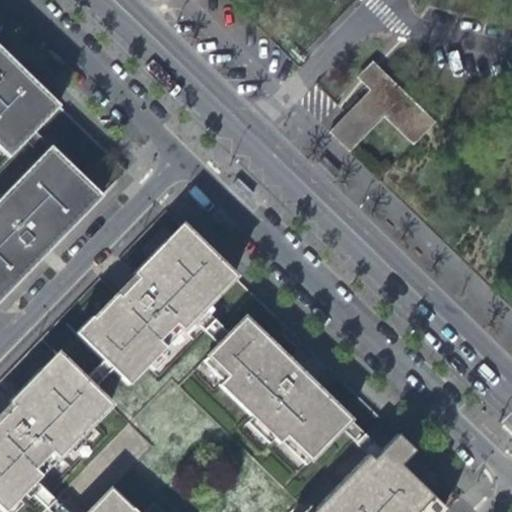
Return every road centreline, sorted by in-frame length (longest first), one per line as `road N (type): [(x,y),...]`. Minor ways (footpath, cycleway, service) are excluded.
road 1 (tertiary): [(511,391),(103,0)]
road 2 (residential): [(181,158),(511,478)]
road 3 (residential): [(181,158),(0,346)]
road 4 (residential): [(9,0),(181,158)]
